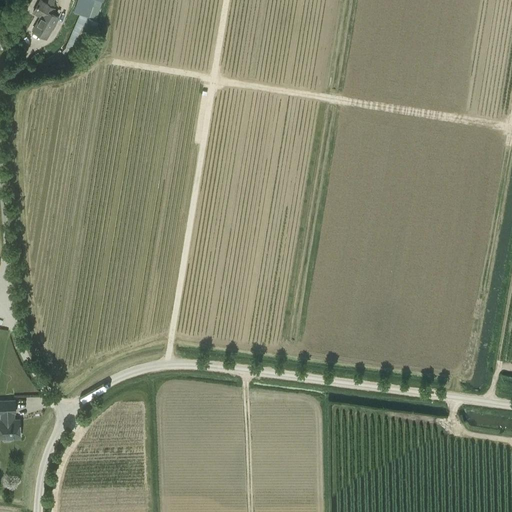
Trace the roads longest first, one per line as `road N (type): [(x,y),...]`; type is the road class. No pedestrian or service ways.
road 1 (unclassified): [(68,417),(120,376),(182,364),(511,405)]
road 2 (track): [(511,128),(111,61)]
road 3 (track): [(166,365),(225,0)]
road 4 (unclassified): [(68,417),(16,339),(0,171)]
road 5 (track): [(249,511),(245,370)]
